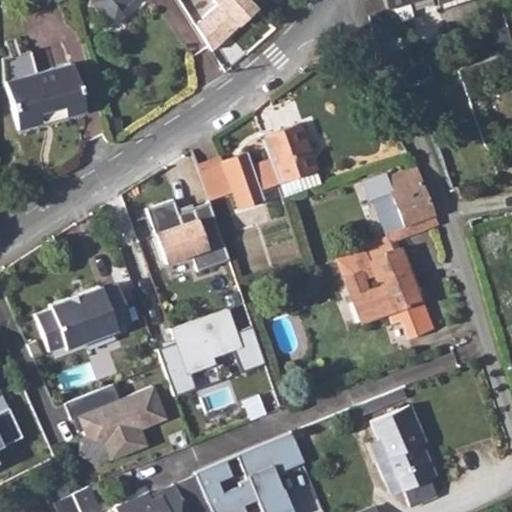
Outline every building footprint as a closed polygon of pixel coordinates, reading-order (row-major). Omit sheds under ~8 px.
[(89,0),(109,23),(121,14),(116,9),(126,0),(89,0)] [(177,0),(182,8),(191,0),(177,0)] [(382,0),(384,6),(405,0),(435,0),(439,13),(473,2),(472,0),(382,0)] [(27,51),(2,57),(2,80),(16,129),(82,112),(68,63),(34,74),(27,51)] [(296,121),(258,135),(267,158),(275,181),(280,196),(318,182),(296,121)] [(242,150),(218,158),(229,188),(235,206),(259,198),(256,188),(275,181),(267,158),(248,165),(242,150)] [(413,165),(384,176),(388,189),(401,223),(431,212),(413,165)] [(174,197),(146,206),(163,262),(193,253),(198,269),(230,258),(211,199),(178,209),(174,197)] [(418,298),(417,299),(396,247),(390,249),(386,240),(384,234),(359,245),(367,263),(339,275),(357,322),(385,311),(389,322),(399,318),(406,336),(430,325),(418,298)] [(47,306),(32,312),(46,349),(61,343),(63,347),(114,327),(112,323),(128,317),(114,280),(99,287),(97,283),(46,302),(47,306)] [(230,306),(170,325),(184,369),(244,350),(230,306)] [(154,383),(74,415),(81,436),(101,444),(107,460),(148,443),(143,430),(168,420),(154,383)] [(367,419),(375,437),(383,456),(418,442),(421,440),(405,402),(367,419)] [(0,444),(20,436),(6,408),(0,410),(0,444)] [(304,461),(290,430),(195,473),(212,511),(244,511),(244,505),(256,500),(262,511),(291,511),(275,472),(304,461)] [(383,456),(373,460),(387,494),(400,489),(426,477),(432,474),(418,442),(383,456)] [(86,484),(68,491),(77,511),(84,511),(96,507),(86,484)] [(183,511),(170,484),(152,491),(155,495),(147,498),(144,492),(110,507),(111,511),(183,511)]
